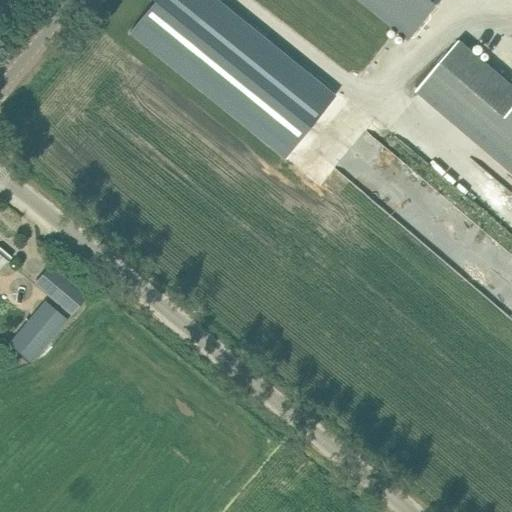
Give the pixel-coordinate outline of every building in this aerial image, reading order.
[(218,0),(153,0),(128,31),(284,157),(335,94),(218,0)] [(441,0),(368,0),(413,36),(441,0)] [(511,83),(460,39),(416,92),(511,173),(511,83)] [(0,265),(4,260),(8,263),(8,262),(0,254),(0,265)] [(4,292),(13,301),(30,280),(21,272),(4,292)] [(49,296),(72,315),(87,296),(64,277),(49,296)] [(44,300),(8,343),(31,361),(67,319),(44,300)]
